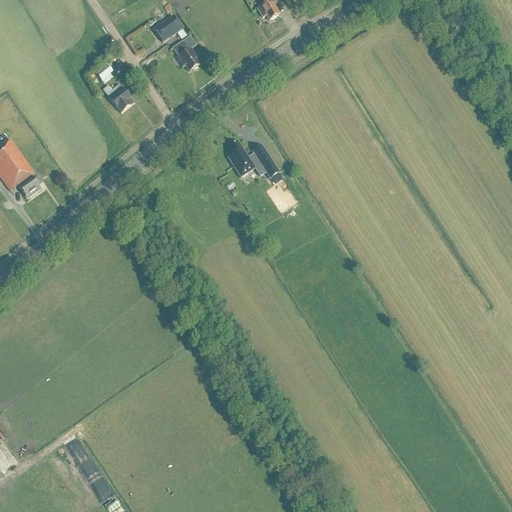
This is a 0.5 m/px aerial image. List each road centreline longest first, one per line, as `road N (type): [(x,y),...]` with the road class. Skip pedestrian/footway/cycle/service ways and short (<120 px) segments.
road 1 (primary): [(176,131),(375,0)]
road 2 (primary): [(0,280),(176,131)]
road 3 (track): [(90,0),(170,122)]
